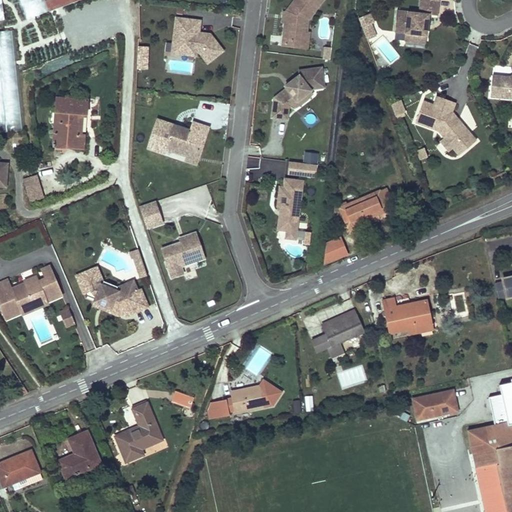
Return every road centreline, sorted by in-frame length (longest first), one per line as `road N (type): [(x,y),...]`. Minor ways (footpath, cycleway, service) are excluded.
road 1 (residential): [(262,309),(230,209),(254,0)]
road 2 (unclassified): [(0,418),(262,309)]
road 3 (unclassified): [(262,309),(511,203)]
